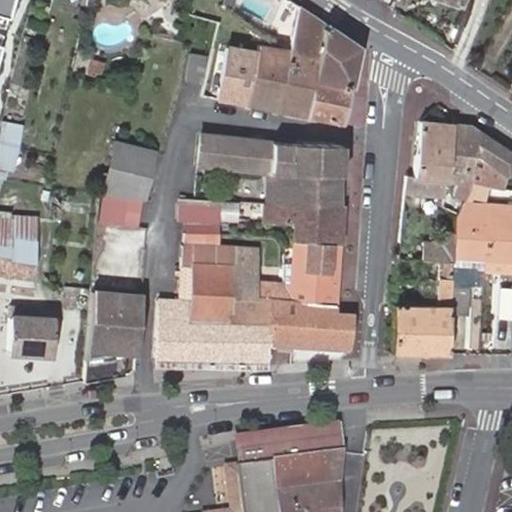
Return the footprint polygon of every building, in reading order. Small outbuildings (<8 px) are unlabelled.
[(0,0),(0,34),(9,0),(0,0)] [(234,0),(250,8),(269,17),(277,0),(234,0)] [(298,6),(288,49),(316,55),(312,80),(347,86),(356,44),(298,6)] [(253,68),(283,73),(288,49),(257,43),(253,68)] [(316,55),(288,49),(283,73),(253,68),(252,73),(246,104),(306,116),(312,80),(316,55)] [(185,79),(201,82),(207,56),(191,53),(185,79)] [(100,78),(104,64),(90,60),(87,74),(100,78)] [(204,96),(246,104),(252,73),(211,65),(204,96)] [(347,86),(312,80),(306,116),(342,123),(343,107),(347,86)] [(29,90),(11,85),(0,130),(0,164),(12,167),(29,90)] [(404,176),(403,192),(445,196),(446,180),(453,123),(418,120),(413,177),(404,176)] [(446,180),(471,182),(476,129),(470,125),(453,123),(446,180)] [(471,182),(487,186),(490,187),(495,187),(497,186),(511,166),(511,154),(476,129),(471,182)] [(200,133),(198,166),(269,171),(288,172),(289,143),(200,133)] [(96,192),(101,193),(104,193),(141,198),(144,198),(154,151),(115,141),(107,173),(102,172),(96,192)] [(269,171),(267,202),(341,204),(341,144),(289,143),(288,172),(269,171)] [(471,182),(463,198),(483,199),(487,186),(471,182)] [(141,198),(104,193),(100,221),(138,225),(141,198)] [(219,221),(238,221),(239,201),(220,199),(220,204),(219,221)] [(264,202),(263,223),(294,223),(293,239),(338,244),(341,204),(267,202),(264,202)] [(186,219),(219,221),(220,204),(179,203),(178,219),(186,219)] [(454,231),(453,256),(484,257),(511,258),(511,205),(486,205),(460,204),(455,212),(454,231)] [(9,214),(0,212),(0,271),(33,277),(38,221),(8,218),(9,214)] [(218,233),(219,221),(186,219),(185,231),(218,233)] [(420,240),(419,259),(453,261),(453,256),(454,231),(440,230),(439,241),(420,240)] [(221,233),(218,233),(185,231),(184,244),(220,246),(221,233)] [(338,244),(293,239),(292,265),(282,265),(281,283),(289,284),(310,286),(310,295),(335,298),(338,244)] [(155,358),(264,360),(265,344),(345,349),(348,313),(333,311),(333,305),(287,299),(289,284),(281,283),(256,281),(256,247),(220,246),(184,244),(183,244),(179,299),(157,299),(155,358)] [(453,256),(453,261),(452,265),(452,270),(474,271),(484,271),(484,257),(453,256)] [(511,258),(484,257),(484,271),(511,272),(511,258)] [(439,271),(436,305),(450,306),(451,283),(452,270),(452,265),(445,265),(444,271),(439,271)] [(474,271),(452,270),(451,283),(468,284),(474,284),(474,271)] [(450,306),(450,313),(466,313),(468,284),(451,283),(450,306)] [(333,305),(335,298),(310,295),(310,286),(289,284),(287,299),(333,305)] [(498,316),(511,317),(511,286),(500,287),(498,316)] [(140,298),(91,294),(87,348),(135,348),(140,298)] [(392,352),(448,352),(450,313),(450,306),(436,305),(393,304),(392,352)] [(12,306),(11,316),(46,318),(47,308),(12,306)] [(46,318),(11,316),(9,350),(51,354),(53,319),(46,318)] [(87,348),(86,361),(134,356),(135,348),(87,348)] [(332,423),(263,431),(267,459),(339,448),(332,423)] [(263,431),(230,434),(232,443),(234,457),(235,463),(267,459),(263,431)] [(335,511),(338,451),(339,448),(267,459),(235,463),(241,511),(335,511)] [(241,511),(235,463),(226,464),(225,464),(231,509),(208,511),(241,511)]
